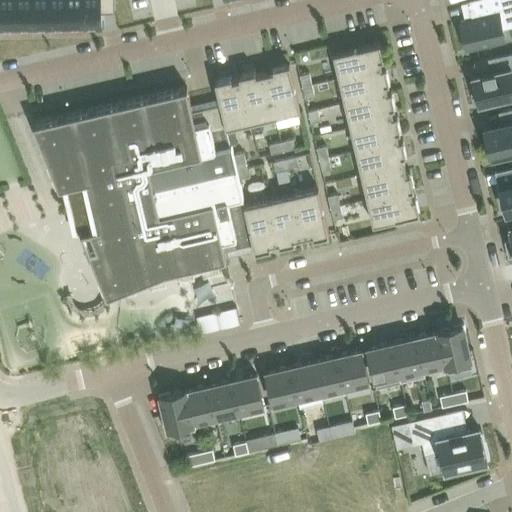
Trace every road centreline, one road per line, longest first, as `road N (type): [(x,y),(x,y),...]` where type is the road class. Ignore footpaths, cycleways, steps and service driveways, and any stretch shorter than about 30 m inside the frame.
road 1 (residential): [(352,0),(0,82)]
road 2 (residential): [(472,233),(265,283),(259,305),(267,338)]
road 3 (residential): [(472,233),(418,0)]
road 4 (residential): [(267,338),(485,288)]
road 5 (residential): [(115,372),(267,338)]
road 6 (residential): [(167,511),(115,372)]
